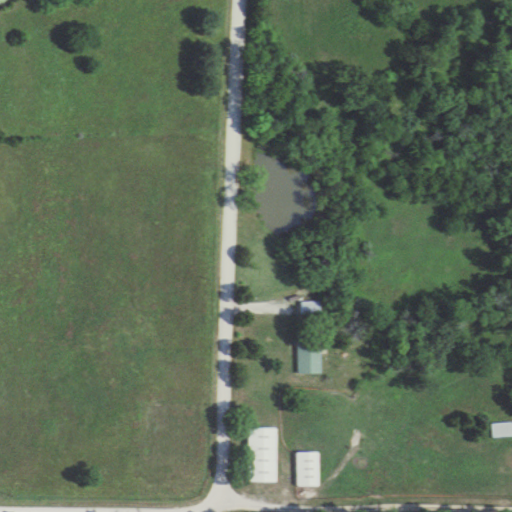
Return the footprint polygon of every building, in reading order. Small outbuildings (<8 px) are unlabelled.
[(317,318),(317,304),(300,304),(300,318),(317,318)] [(319,347),(295,347),(295,375),(319,375),(319,347)] [(487,439),(509,439),(509,425),(487,425),(487,439)] [(271,430),(243,430),(243,484),(271,484),(271,430)] [(292,489),(314,489),(314,454),(292,454),(292,489)]
